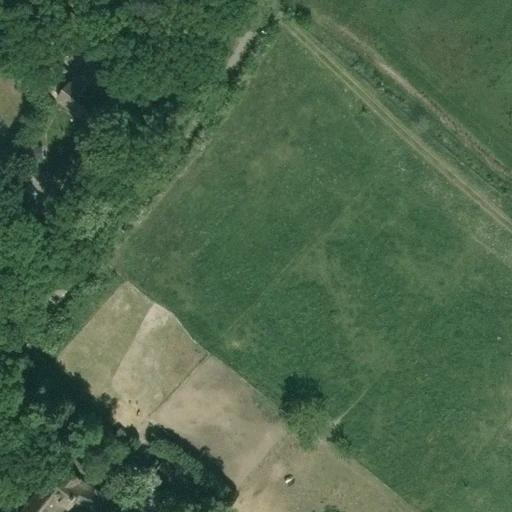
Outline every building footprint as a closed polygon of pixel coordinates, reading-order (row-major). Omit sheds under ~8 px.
[(103,106),(84,90),(91,81),(93,83),(106,68),(94,59),(75,82),(72,80),(58,96),(90,122),(103,106)] [(0,105),(0,121),(10,127),(17,115),(0,105)] [(30,204),(40,199),(31,182),(21,187),(30,204)] [(166,459),(163,462),(161,464),(156,460),(149,468),(154,472),(152,475),(154,476),(152,478),(166,490),(168,487),(191,507),(204,491),(166,459)] [(90,489),(80,481),(81,480),(69,470),(66,474),(57,467),(31,502),(44,511),(51,511),(59,501),(69,508),(76,499),(81,503),(92,507),(90,511),(91,511),(110,511),(116,497),(99,490),(98,492),(90,489)] [(141,511),(166,511),(153,500),(141,511)]
